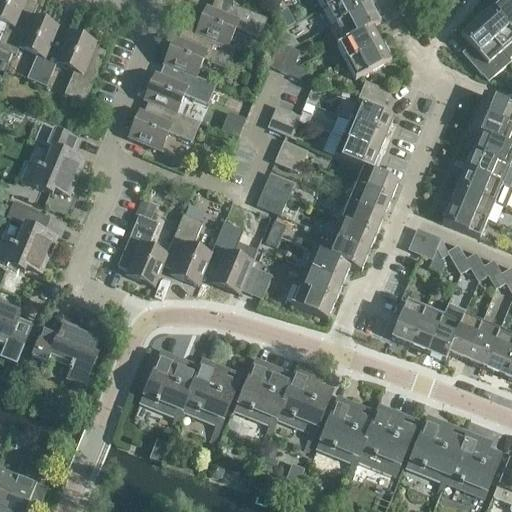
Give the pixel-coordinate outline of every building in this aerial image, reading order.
[(27,0),(0,0),(0,37),(2,38),(0,41),(0,61),(8,65),(12,56),(16,58),(19,52),(17,52),(31,18),(33,19),(38,7),(26,2),(27,0)] [(259,41),(267,22),(216,0),(211,11),(206,10),(195,35),(229,50),(236,32),(259,41)] [(320,0),(326,10),(345,0),(306,0),(307,0),(306,0),(320,0)] [(366,0),(345,0),(326,10),(335,27),(371,8),(366,0)] [(511,8),(504,0),(503,0),(490,12),(511,37),(511,8)] [(335,27),(344,44),(373,29),(374,30),(381,26),(371,8),(335,27)] [(511,37),(490,12),(475,25),(509,63),(511,60),(511,37)] [(47,90),(56,68),(68,39),(67,38),(57,34),(59,30),(33,19),(31,18),(17,52),(19,52),(36,60),(27,82),(47,90)] [(509,63),(475,25),(461,38),(470,49),(462,56),(488,86),(511,65),(509,63)] [(346,65),(382,46),(374,30),(373,29),(344,44),(337,48),(346,65)] [(175,40),(164,66),(197,80),(205,63),(227,72),(228,71),(240,75),(245,62),(233,57),(235,52),(229,50),(195,35),(184,31),(179,42),(175,40)] [(96,45),(70,34),(69,34),(67,38),(68,39),(56,68),(74,75),(65,97),(84,106),(106,54),(94,50),(96,45)] [(278,73),(288,50),(279,46),(269,69),(278,73)] [(391,64),(382,46),(346,65),(355,83),(391,64)] [(288,50),(278,73),(290,78),(295,68),(300,55),(288,50)] [(216,88),(197,80),(164,66),(163,67),(164,68),(159,78),(155,76),(144,103),(148,105),(149,104),(178,116),(185,98),(208,108),(216,88)] [(295,68),(290,78),(301,83),(305,72),(295,68)] [(361,95),(385,105),(389,94),(366,84),(361,95)] [(349,123),(387,139),(394,121),(381,116),(385,105),(361,95),(356,105),(349,123)] [(483,97),(476,115),(511,130),(511,108),(509,107),(483,97)] [(200,126),(178,116),(149,104),(148,105),(144,115),(139,114),(128,140),(161,155),(169,136),(192,145),(200,126)] [(272,120),(296,131),(300,120),(277,110),(272,120)] [(511,130),(476,115),(468,133),(479,137),(506,148),(506,147),(511,133),(511,130)] [(296,131),(272,120),(268,131),(292,141),(296,131)] [(349,123),(342,141),(379,157),(387,139),(349,123)] [(69,200),(84,164),(72,159),(78,144),(42,129),(35,144),(53,151),(43,174),(29,168),(22,184),(52,197),(54,193),(69,200)] [(472,155),(509,170),(511,164),(511,150),(506,147),(506,148),(479,137),(472,155)] [(379,157),(342,141),(334,159),(361,171),(361,170),(372,174),(379,157)] [(279,155),(303,165),(308,155),(284,144),(279,155)] [(303,165),(279,155),(275,166),(299,176),(303,165)] [(464,172),(502,188),(509,170),(472,155),(464,172)] [(354,188),(392,203),(399,186),(374,175),(372,174),(361,170),(361,171),(354,188)] [(457,190),(495,206),(502,188),(464,172),(457,190)] [(266,188),(289,198),(294,188),(270,178),(266,188)] [(289,198),(266,188),(261,198),(285,208),(289,198)] [(346,205),(384,221),(392,203),(354,188),(346,205)] [(495,206),(457,190),(450,208),(487,223),(495,206)] [(261,198),(257,209),(280,219),(285,208),(261,198)] [(339,223),(377,239),(384,221),(346,205),(339,223)] [(41,277),(56,241),(44,236),(50,221),(14,206),(7,221),(25,228),(15,251),(1,246),(0,248),(0,264),(24,274),(26,270),(41,277)] [(480,242),(487,223),(450,208),(442,226),(467,237),(480,242)] [(198,290),(203,278),(212,257),(211,256),(194,249),(203,226),(183,218),(167,257),(168,257),(163,270),(173,274),(171,279),(198,290)] [(154,291),(163,270),(168,257),(167,257),(149,249),(159,227),(139,219),(118,270),(129,275),(127,279),(154,291)] [(331,241),(369,256),(377,239),(339,223),(331,241)] [(270,235),(281,240),(286,229),(274,224),(270,235)] [(212,257),(203,278),(214,282),(212,287),(239,298),(241,294),(240,293),(250,269),(252,270),(254,266),(234,257),(243,234),(224,226),(211,256),(212,257)] [(437,253),(441,242),(417,232),(413,243),(437,253)] [(281,240),(270,235),(265,246),(277,251),(281,240)] [(331,241),(324,258),(323,259),(350,271),(361,275),(369,256),(331,241)] [(408,253),(432,263),(437,253),(413,243),(408,253)] [(447,255),(449,259),(460,278),(470,272),(471,271),(466,263),(466,262),(458,249),(447,255)] [(305,271),(343,287),(350,271),(323,259),(324,258),(313,254),(305,271)] [(471,271),(470,272),(478,285),(488,279),(489,278),(484,270),(476,257),(466,262),(466,263),(471,271)] [(489,278),(488,279),(496,293),(506,286),(507,286),(501,277),(493,264),(484,270),(489,278)] [(240,293),(241,294),(250,298),(260,274),(252,270),(250,269),(240,293)] [(298,289),(336,305),(343,287),(305,271),(298,289)] [(507,286),(506,286),(511,297),(511,272),(511,271),(501,277),(507,286)] [(260,274),(250,298),(262,303),(272,278),(260,274)] [(328,323),(336,305),(298,289),(290,307),(328,323)] [(16,369),(31,332),(16,325),(21,313),(0,304),(0,341),(8,344),(1,362),(16,369)] [(391,341),(410,349),(425,311),(407,304),(391,341)] [(410,349),(427,356),(443,319),(425,311),(410,349)] [(427,356),(445,364),(448,357),(461,326),(460,326),(443,319),(427,356)] [(465,364),(481,326),(463,319),(460,326),(461,326),(448,357),(465,364)] [(84,389),(97,359),(93,357),(99,341),(63,326),(58,338),(44,332),(28,369),(43,376),(51,358),(74,368),(68,382),(84,389)] [(483,372),(499,334),(481,326),(465,364),(483,372)] [(483,372),(501,379),(511,352),(511,339),(499,334),(483,372)] [(511,383),(511,352),(501,379),(511,383)] [(168,437),(172,439),(174,439),(183,417),(181,417),(197,378),(179,371),(182,363),(162,355),(140,408),(174,422),(168,437)] [(223,372),(203,363),(197,378),(181,417),(183,417),(215,430),(209,445),(214,447),(241,379),(238,386),(220,379),(223,372)] [(263,444),(267,446),(268,446),(277,425),(276,425),(291,386),(273,379),(276,372),(256,363),(234,417),(268,430),(263,444)] [(317,380),(297,372),(297,371),(291,386),(276,425),(277,425),(309,439),(304,453),(308,455),(317,433),(332,394),(314,387),(317,380)] [(345,482),(350,484),(351,484),(359,463),(358,463),(374,424),(373,424),(356,417),(359,409),(338,401),(317,454),(351,468),(345,482)] [(399,417),(380,409),(379,409),(373,424),(374,424),(358,463),(359,463),(392,476),(386,490),(391,492),(418,425),(417,424),(414,432),(397,425),(399,417)] [(436,499),(440,501),(441,502),(446,490),(445,489),(463,443),(446,436),(449,429),(428,420),(406,473),(440,487),(436,499)] [(486,444),(466,436),(463,443),(445,489),(446,490),(478,503),(474,511),(479,511),(486,497),(502,459),(484,451),(486,444)] [(511,511),(511,457),(510,457),(496,490),(492,501),(511,508),(510,511),(511,511)] [(0,511),(3,511),(16,479),(0,472),(0,511)] [(26,511),(27,509),(34,511),(39,511),(47,491),(36,487),(16,479),(3,511),(26,511)]
